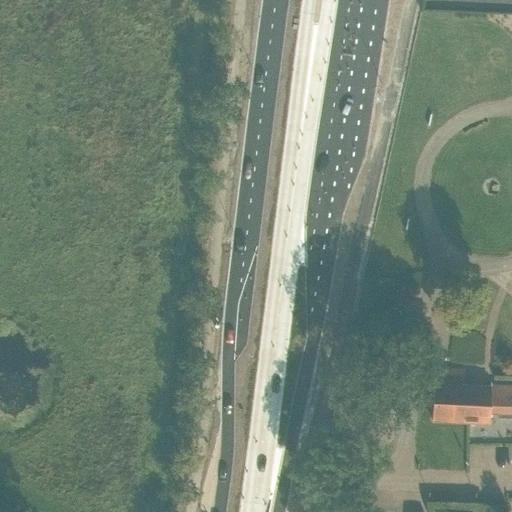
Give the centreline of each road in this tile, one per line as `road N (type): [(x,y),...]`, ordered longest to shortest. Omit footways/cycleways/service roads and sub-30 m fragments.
road 1 (secondary): [(278,511),(370,0)]
road 2 (secondary): [(274,0),(219,511)]
